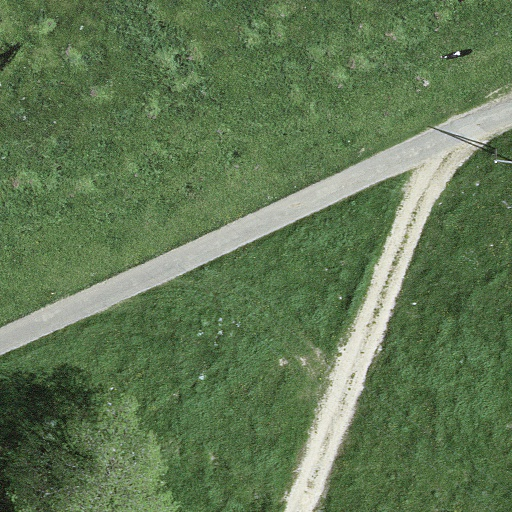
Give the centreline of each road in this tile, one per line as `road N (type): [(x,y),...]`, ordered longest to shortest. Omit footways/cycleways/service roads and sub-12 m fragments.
road 1 (unclassified): [(0,346),(511,113)]
road 2 (track): [(299,511),(459,137)]
